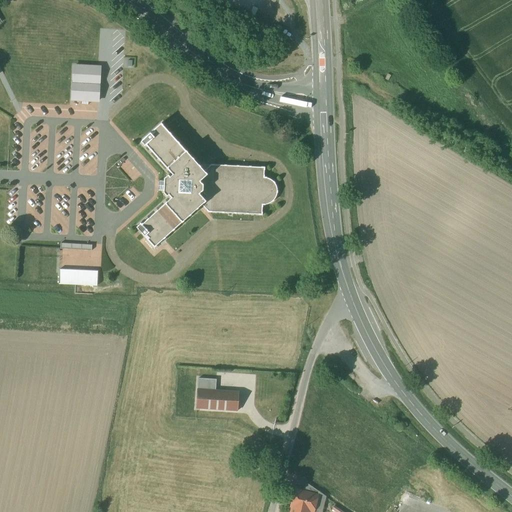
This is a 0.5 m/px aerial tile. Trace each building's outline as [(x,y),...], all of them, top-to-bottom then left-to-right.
[(100,67),(72,66),(70,103),(98,104),(100,67)] [(202,174),(159,126),(141,142),(171,176),(167,179),(165,177),(161,181),(160,196),(163,199),(166,196),(170,201),(135,231),(152,250),(201,206),(208,213),(261,216),(261,206),(263,206),(267,205),(272,201),(275,197),(275,192),(275,187),(272,183),(268,180),(263,179),(264,169),(209,166),(202,174)] [(57,270),(57,285),(86,286),(95,287),(96,271),(57,270)] [(238,392),(197,390),(196,409),(237,411),(238,392)] [(311,511),(316,495),(291,489),(286,507),(287,507),(286,511),(311,511)]
